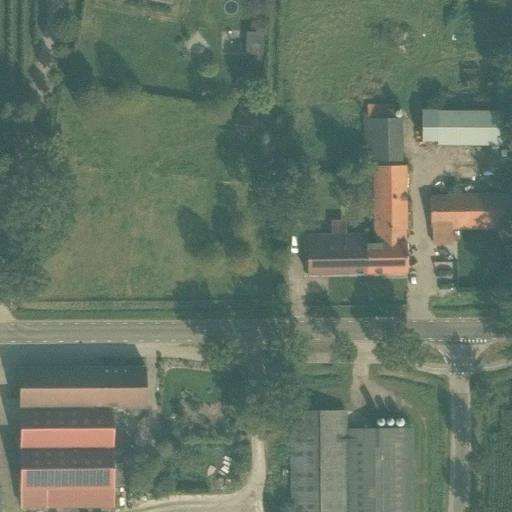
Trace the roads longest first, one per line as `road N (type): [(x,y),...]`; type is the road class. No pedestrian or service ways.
road 1 (tertiary): [(460,333),(0,335)]
road 2 (track): [(0,272),(63,0)]
road 3 (unclassified): [(455,511),(460,333)]
